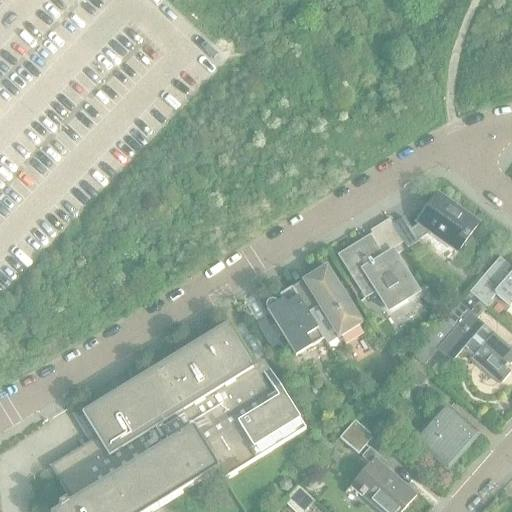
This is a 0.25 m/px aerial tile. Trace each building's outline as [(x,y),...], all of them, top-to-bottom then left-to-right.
[(478,225),(437,194),(416,223),(419,225),(411,230),(404,219),(393,226),(406,248),(418,241),(417,241),(430,233),(457,254),(478,225)] [(401,241),(392,226),(389,220),(370,232),(383,252),(401,241)] [(415,295),(390,255),(381,261),(368,241),(342,257),(366,296),(374,290),(387,312),(415,295)] [(499,258),(469,293),(487,308),(493,302),(491,300),(496,295),(510,307),(511,304),(511,273),(509,276),(505,273),(509,267),(499,258)] [(359,325),(325,269),(327,268),(327,267),(294,286),(292,288),(291,288),(290,289),(322,341),(334,334),(336,338),(334,340),(335,341),(362,325),(361,323),(359,325)] [(322,341),(290,289),(285,292),(279,296),(282,301),(277,304),(274,302),(271,301),(268,302),(266,304),(265,307),(266,310),(270,317),(256,325),(275,355),(286,348),(293,359),(322,341)] [(462,323),(437,351),(451,363),(465,347),(475,356),(472,359),(501,385),(510,374),(510,373),(509,374),(506,371),(508,369),(508,368),(511,363),(511,351),(493,335),(491,338),(484,332),(483,334),(479,331),(483,327),(484,327),(477,321),(487,308),(469,293),(454,311),(462,323)] [(222,481),(305,430),(268,370),(263,373),(278,398),(275,400),(270,393),(228,324),(82,414),(97,439),(90,443),(86,446),(93,458),(82,465),(79,459),(66,467),(77,484),(65,491),(72,503),(67,506),(65,502),(58,507),(59,510),(56,511),(151,511),(216,472),(222,481)] [(430,376),(412,360),(403,370),(421,385),(430,376)] [(375,395),(370,388),(360,395),(366,403),(375,395)] [(447,467),(476,435),(445,408),(416,440),(447,467)] [(358,455),(374,438),(355,421),(339,439),(358,455)] [(402,511),(416,497),(393,476),(392,477),(381,469),(386,463),(369,449),(362,458),(369,465),(351,486),(359,494),(358,495),(362,498),(362,497),(377,510),(380,507),(386,511),(402,511)] [(304,511),(314,502),(298,487),(284,503),(294,511),(304,511)]
